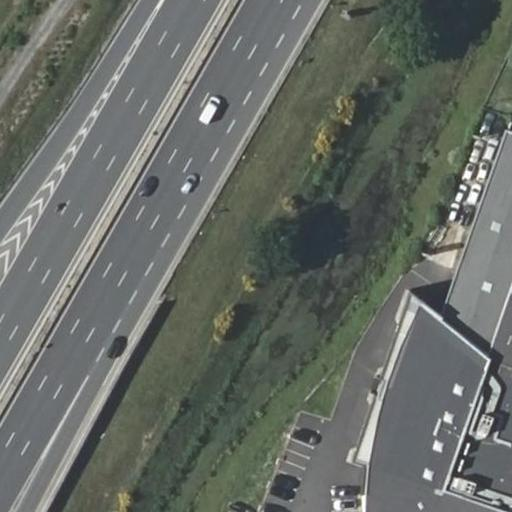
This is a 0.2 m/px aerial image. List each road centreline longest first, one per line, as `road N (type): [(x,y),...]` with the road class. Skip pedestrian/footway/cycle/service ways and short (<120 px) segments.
road 1 (motorway): [(193,0),(0,338)]
road 2 (motorway): [(118,268),(272,0)]
road 3 (motorway): [(150,0),(0,223)]
road 4 (motorway): [(28,511),(96,377),(118,268)]
road 5 (motorway): [(0,471),(118,268)]
